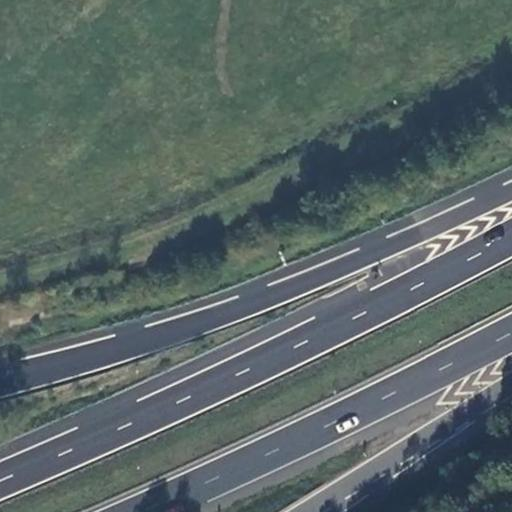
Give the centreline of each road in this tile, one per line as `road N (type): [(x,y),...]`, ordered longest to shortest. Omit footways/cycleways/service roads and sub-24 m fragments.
road 1 (trunk): [(511,236),(277,355),(0,479)]
road 2 (trunk): [(511,186),(223,315),(0,380)]
road 3 (trunk): [(138,511),(511,331)]
road 4 (trunk): [(306,511),(511,385)]
